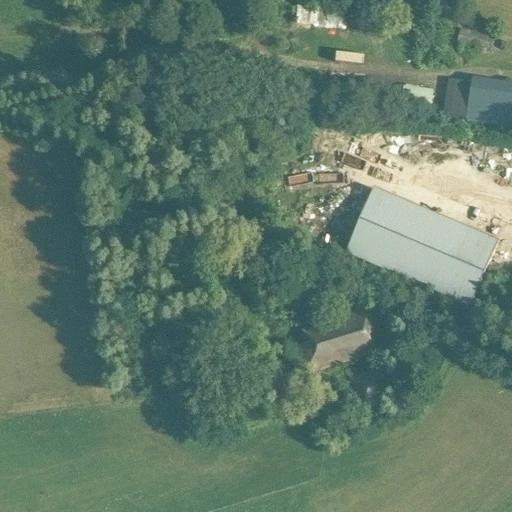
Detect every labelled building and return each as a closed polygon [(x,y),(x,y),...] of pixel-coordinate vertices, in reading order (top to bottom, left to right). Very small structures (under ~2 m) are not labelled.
[(417,0),(416,5),(444,8),(444,0),(417,0)] [(491,47),(493,36),(461,29),(459,41),(491,47)] [(444,81),(439,121),(511,130),(511,126),(511,86),(469,81),(469,84),(444,81)] [(465,228),(436,294),(472,310),(501,244),(465,228)] [(303,331),(317,372),(378,351),(371,325),(366,326),(361,311),(303,331)] [(382,370),(351,380),(361,411),(392,401),(382,370)]
